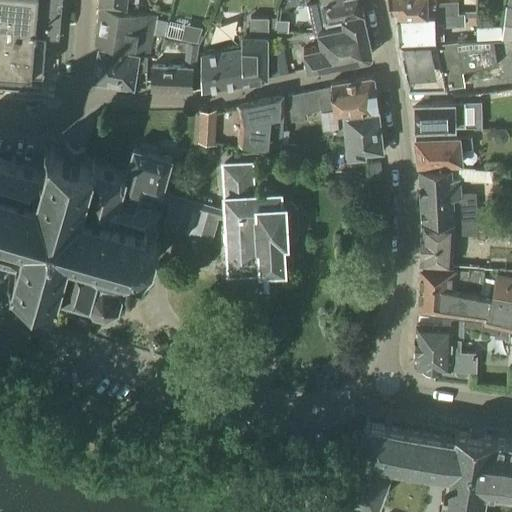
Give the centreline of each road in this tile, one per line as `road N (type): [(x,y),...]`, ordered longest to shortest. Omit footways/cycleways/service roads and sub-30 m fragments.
road 1 (unclassified): [(386,387),(336,408),(300,412),(0,329)]
road 2 (residential): [(388,65),(403,265),(386,387)]
road 3 (residential): [(77,97),(194,101),(388,65)]
road 4 (unclassified): [(386,387),(511,403)]
